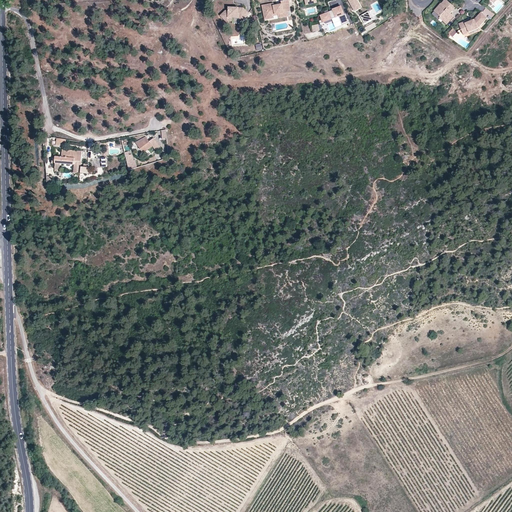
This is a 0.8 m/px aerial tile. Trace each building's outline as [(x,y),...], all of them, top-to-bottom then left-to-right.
[(266,12),(268,20),(274,18),(273,16),(273,15),(278,14),(278,16),(278,17),(284,16),(284,13),(288,12),(290,12),(288,0),(281,2),(282,5),(279,6),(279,7),(277,7),(276,6),(274,6),(274,4),(262,6),(263,12),(266,12)] [(349,0),(355,10),(361,7),(356,0),(349,0)] [(449,7),(451,5),(446,0),(444,2),(442,4),(444,6),(444,7),(437,7),(434,11),(440,16),(441,15),(444,19),(444,21),(446,23),(453,17),(450,14),(451,12),(449,9),(449,7)] [(228,18),(232,18),(239,18),(242,22),(249,15),(243,9),(236,9),(236,10),(232,10),(232,8),(229,8),(229,12),(226,12),(221,16),(225,21),(228,18)] [(469,22),(468,21),(459,24),(461,27),(463,33),(468,31),(469,33),(478,29),(487,20),(482,13),(474,20),(472,21),(469,22)] [(362,15),(361,16),(365,24),(373,20),(371,17),(367,20),(365,15),(363,16),(362,15)] [(456,32),(453,29),(448,34),(449,35),(448,36),(449,37),(450,36),(451,37),(456,32)] [(137,145),(143,153),(153,146),(154,148),(158,144),(154,139),(149,142),(147,138),(137,145)] [(81,174),(81,167),(82,152),(62,151),(62,158),(56,158),(56,163),(74,164),(73,174),(81,174)] [(130,171),(138,169),(135,162),(134,162),(132,156),(130,156),(129,153),(126,154),(130,171)]
